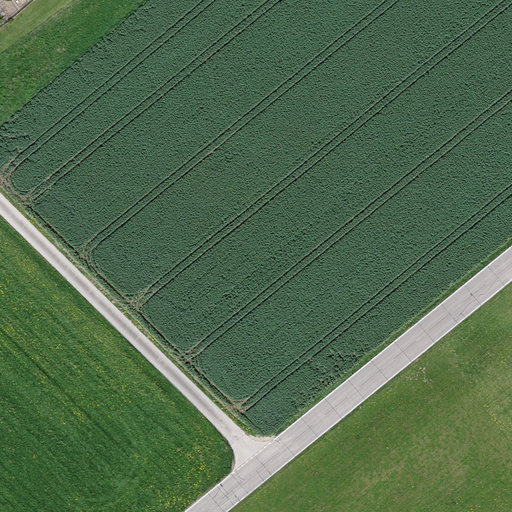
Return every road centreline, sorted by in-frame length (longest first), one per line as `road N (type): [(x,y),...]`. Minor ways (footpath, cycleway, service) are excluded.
road 1 (tertiary): [(208,511),(511,266)]
road 2 (track): [(262,468),(0,208)]
